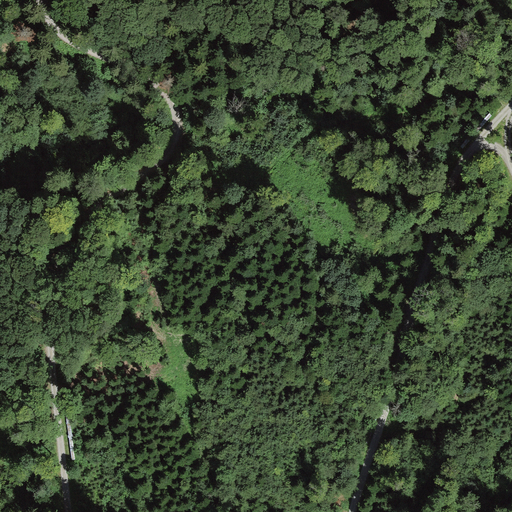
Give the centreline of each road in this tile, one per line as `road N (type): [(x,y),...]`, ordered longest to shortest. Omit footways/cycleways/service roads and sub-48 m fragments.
road 1 (track): [(69,511),(49,319),(55,264),(75,228),(160,162),(174,140),(173,103),(154,76),(66,40),(44,16),(42,0)]
road 2 (track): [(511,104),(455,173),(352,511)]
